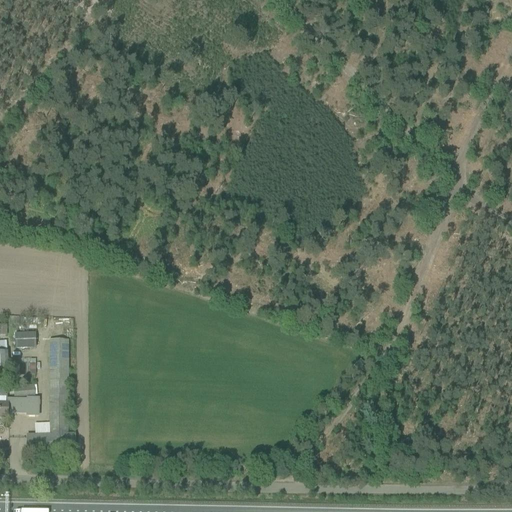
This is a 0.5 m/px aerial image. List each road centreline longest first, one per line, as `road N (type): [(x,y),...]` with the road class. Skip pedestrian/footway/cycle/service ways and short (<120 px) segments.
road 1 (unclassified): [(511,485),(0,478)]
road 2 (track): [(511,60),(451,185),(271,0)]
road 3 (track): [(287,483),(360,400),(394,345),(451,185)]
